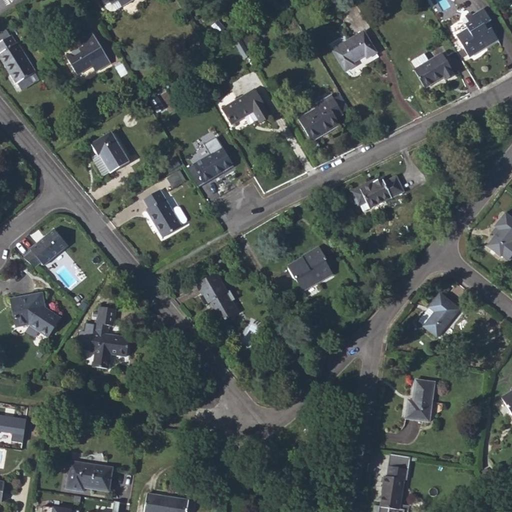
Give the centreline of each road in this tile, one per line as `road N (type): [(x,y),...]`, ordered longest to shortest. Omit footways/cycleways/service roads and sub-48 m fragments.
road 1 (residential): [(61,187),(252,419)]
road 2 (residential): [(511,88),(244,224)]
road 3 (residential): [(376,330),(353,511)]
road 4 (residential): [(376,330),(276,420),(252,419)]
